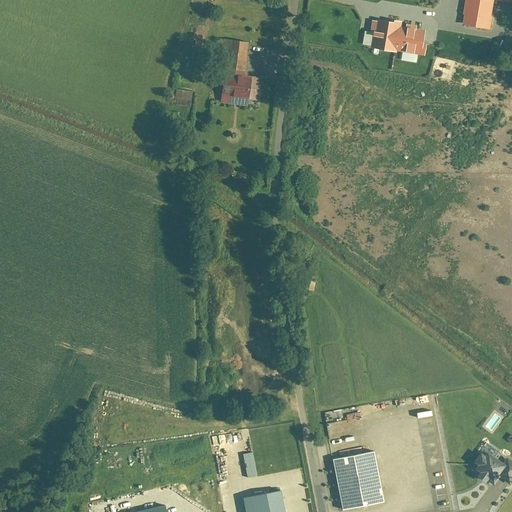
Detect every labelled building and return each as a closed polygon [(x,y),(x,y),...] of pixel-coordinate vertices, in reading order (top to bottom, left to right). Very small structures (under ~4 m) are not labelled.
[(491,0),(467,0),(463,23),(489,28),(494,0),(491,0)] [(364,31),(362,45),(424,54),(427,40),(423,39),(424,29),(401,25),(402,21),(386,19),(386,22),(371,20),(369,31),(364,31)] [(248,41),(225,38),(221,66),(244,69),(248,41)] [(230,75),(223,74),(219,101),(247,105),(248,97),(251,78),(245,77),(245,73),(230,71),(230,75)] [(251,78),(248,97),(259,98),(262,79),(251,78)] [(175,90),(174,105),(189,105),(190,90),(175,90)] [(505,417),(510,410),(500,402),(495,409),(505,417)] [(342,426),(342,431),(357,430),(355,413),(346,414),(347,426),(342,426)] [(343,509),(383,501),(373,449),(333,457),(343,509)] [(497,473),(504,463),(486,450),(483,454),(479,451),(472,460),(477,464),(473,468),(477,471),(475,474),(483,480),(487,476),(492,480),(497,473)] [(504,463),(497,473),(509,482),(511,477),(511,459),(509,457),(504,463)] [(242,495),(244,511),(285,511),(281,487),(242,495)] [(166,511),(165,503),(123,511),(166,511)]
